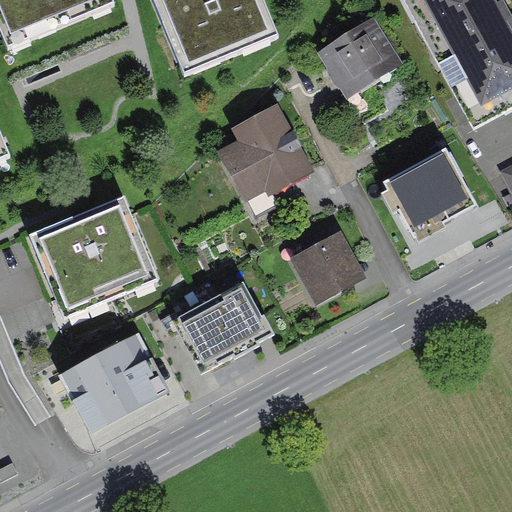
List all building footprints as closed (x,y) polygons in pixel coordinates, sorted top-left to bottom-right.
[(0,0),(0,5),(16,45),(116,4),(114,0),(0,0)] [(158,0),(189,72),(283,33),(269,0),(158,0)] [(422,0),(484,114),(511,98),(511,16),(503,0),(422,0)] [(378,18),(327,50),(352,91),(404,59),(378,18)] [(308,174),(275,113),(236,134),(244,148),(223,160),(245,200),(267,189),(270,195),(308,174)] [(0,166),(15,160),(0,123),(0,166)] [(446,152),(385,185),(416,242),(477,209),(446,152)] [(36,234),(71,316),(165,276),(130,194),(70,220),(36,234)] [(338,243),(298,264),(318,301),(358,280),(338,243)] [(241,288),(175,324),(202,374),(269,338),(241,288)] [(140,338),(57,382),(89,443),(172,399),(140,338)]
